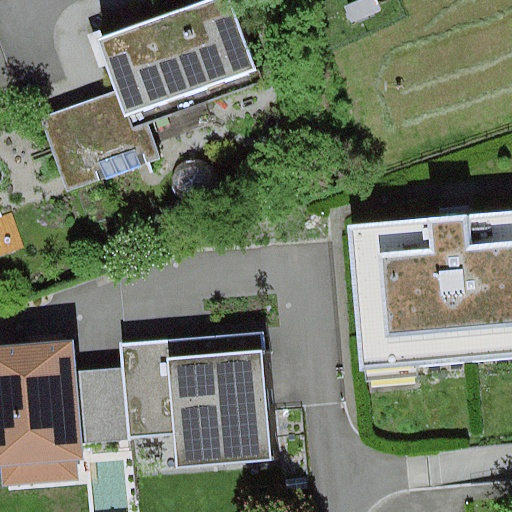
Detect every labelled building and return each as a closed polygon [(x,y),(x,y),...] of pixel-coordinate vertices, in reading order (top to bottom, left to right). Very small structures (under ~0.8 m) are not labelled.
[(274,86),(245,0),(201,0),(106,32),(139,131),(274,86)] [(0,220),(25,212),(0,143),(0,220)] [(511,355),(511,210),(349,225),(362,370),(511,355)] [(0,468),(2,488),(76,482),(75,461),(82,460),(81,441),(75,372),(73,342),(0,347),(0,468)] [(129,437),(174,433),(167,361),(165,342),(120,346),(122,368),(129,437)] [(269,460),(261,354),(167,361),(174,433),(176,467),(269,460)] [(122,368),(75,372),(81,441),(129,437),(122,368)]
